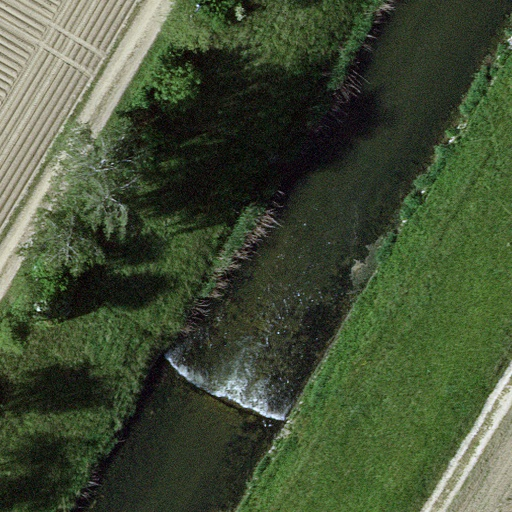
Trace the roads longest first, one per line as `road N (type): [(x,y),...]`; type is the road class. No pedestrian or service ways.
road 1 (track): [(0,256),(152,0)]
road 2 (track): [(416,511),(511,354)]
